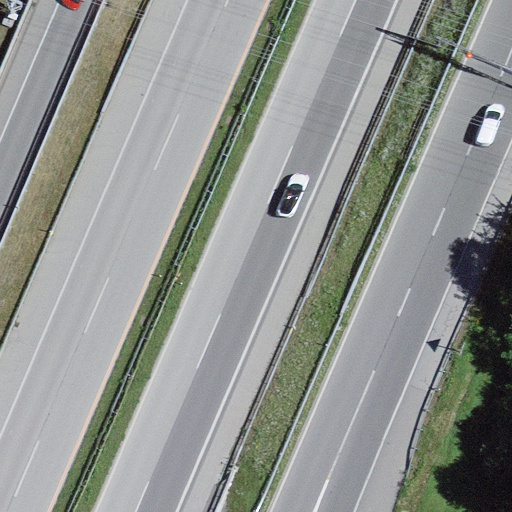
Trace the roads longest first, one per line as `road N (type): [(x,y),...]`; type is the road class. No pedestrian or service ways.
road 1 (motorway): [(134,511),(354,0)]
road 2 (motorway): [(224,0),(5,511)]
road 3 (motorway): [(312,510),(511,47)]
road 4 (motorway): [(73,0),(0,175)]
